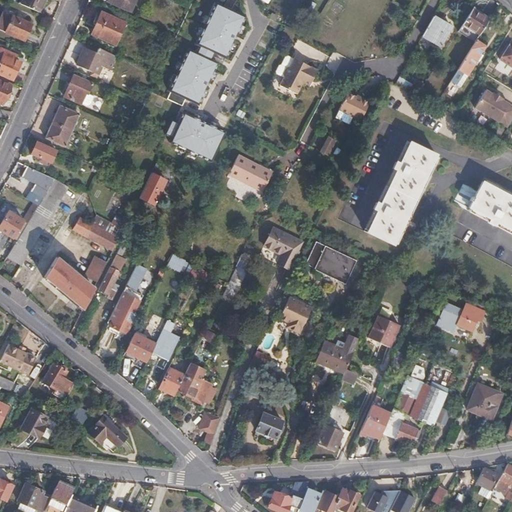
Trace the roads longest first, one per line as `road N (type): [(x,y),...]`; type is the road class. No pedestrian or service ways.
road 1 (residential): [(208,475),(511,452)]
road 2 (residential): [(208,475),(0,297)]
road 3 (unknown): [(272,472),(289,436),(291,378),(325,307),(322,292),(306,281)]
road 4 (residential): [(0,454),(208,475)]
road 5 (unknown): [(476,165),(398,124),(368,159),(345,219)]
road 6 (residential): [(0,165),(77,0)]
road 7 (unknown): [(388,96),(508,156)]
road 8 (unknown): [(249,0),(254,35),(214,114)]
